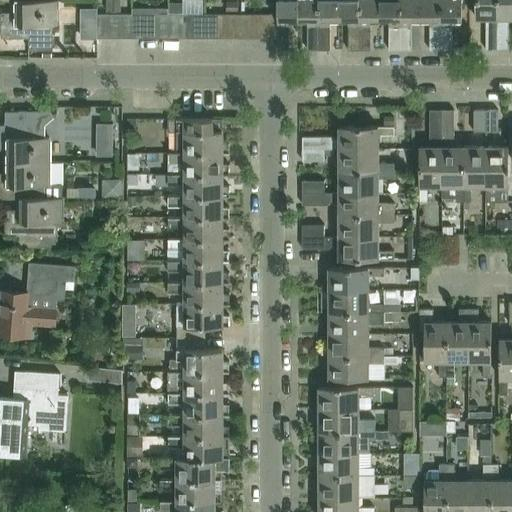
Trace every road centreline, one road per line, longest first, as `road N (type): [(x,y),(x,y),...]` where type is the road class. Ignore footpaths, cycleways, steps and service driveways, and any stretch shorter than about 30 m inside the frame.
road 1 (residential): [(267,76),(268,511)]
road 2 (residential): [(267,76),(0,76)]
road 3 (residential): [(511,76),(267,76)]
